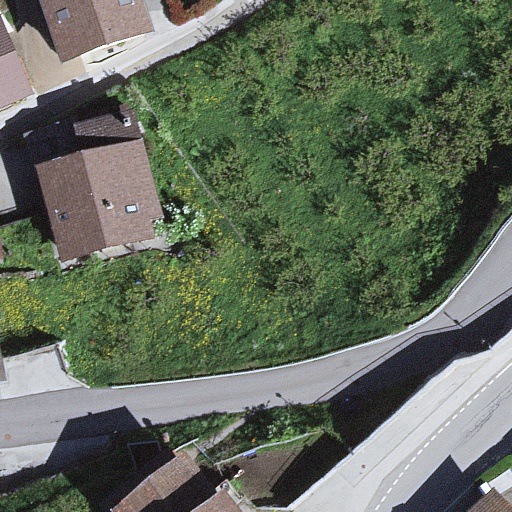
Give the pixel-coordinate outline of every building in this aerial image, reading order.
[(123,0),(25,0),(55,79),(141,47),(123,0)] [(0,51),(0,113),(20,106),(0,51)] [(141,151),(31,181),(54,267),(164,237),(141,151)] [(236,511),(195,459),(126,511),(236,511)] [(505,511),(496,503),(486,511),(505,511)]
